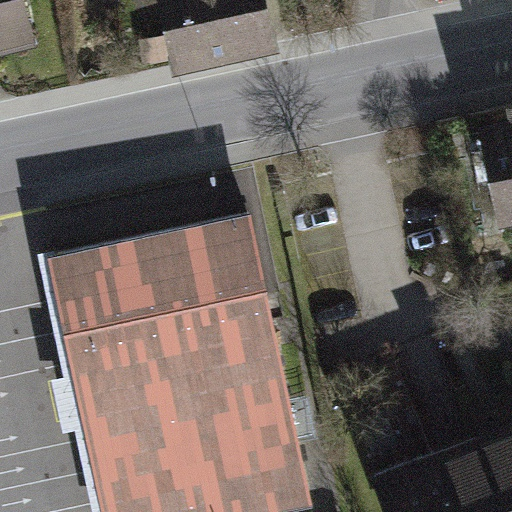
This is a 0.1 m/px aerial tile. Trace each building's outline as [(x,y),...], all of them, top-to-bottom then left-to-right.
[(19,0),(0,0),(0,35),(26,29),(19,0)] [(166,0),(178,54),(269,34),(261,0),(166,0)] [(511,119),(488,125),(505,208),(511,207),(511,119)] [(248,211),(53,252),(62,297),(96,461),(107,511),(226,511),(308,495),(248,211)] [(511,511),(511,420),(387,469),(402,508),(391,511),(511,511)]
